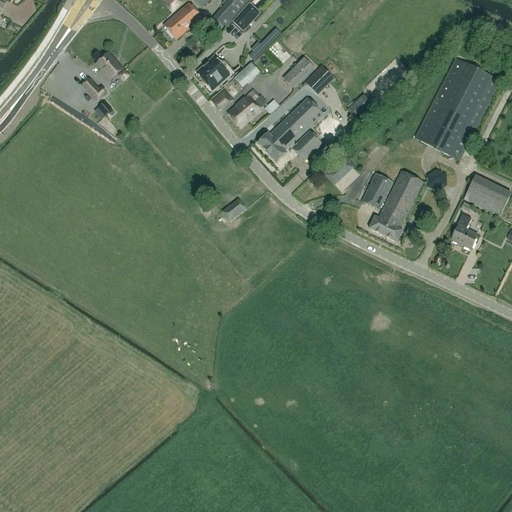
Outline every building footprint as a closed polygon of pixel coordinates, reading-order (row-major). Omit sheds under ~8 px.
[(177,0),(159,0),(160,0),(171,13),(181,4),(177,0)] [(190,0),(199,9),(209,0),(190,0)] [(225,30),(251,1),(250,0),(229,0),(213,19),(225,30)] [(163,26),(175,41),(201,19),(189,4),(163,26)] [(249,6),(233,23),(243,31),(258,15),(249,6)] [(250,51),(253,53),(249,57),(253,62),(280,35),(275,30),(260,46),(257,43),(256,45),(252,49),(250,51)] [(211,92),(229,76),(231,79),(235,75),(215,52),(211,56),(213,59),(196,74),(200,79),(201,82),(203,85),(205,86),(207,86),(211,92)] [(98,63),(95,66),(99,71),(109,82),(122,70),(107,54),(98,63)] [(314,70),(303,59),(282,80),(293,91),(314,70)] [(414,139),(458,162),(499,83),(455,60),(414,139)] [(259,73),(251,64),(234,80),(242,89),(259,73)] [(321,67),(301,86),(314,99),(333,80),(321,67)] [(97,103),(105,94),(100,89),(98,91),(88,80),(82,86),(97,103)] [(224,91),(211,102),(219,111),(232,101),(224,91)] [(262,106),(257,100),(259,98),(253,91),(227,114),(239,129),(261,110),(260,109),(262,106)] [(362,96),(347,111),(356,120),(371,106),(362,96)] [(280,125),(296,141),(323,115),(307,99),(280,125)] [(111,111),(106,114),(112,124),(117,121),(111,111)] [(269,136),(267,134),(257,144),(275,164),(286,154),(284,152),(289,147),(304,162),(322,145),(309,132),(295,146),(293,144),(296,141),(280,125),(269,136)] [(197,144),(191,149),(203,164),(210,158),(211,159),(218,152),(204,136),(196,144),(197,144)] [(368,230),(396,243),(402,231),(399,230),(422,183),(401,172),(378,219),(374,218),(368,230)] [(375,175),(361,203),(378,211),(392,184),(375,175)] [(474,178),(463,200),(499,218),(510,196),(474,178)] [(238,200),(221,213),(229,223),(246,210),(238,200)] [(460,209),(468,213),(471,207),(463,204),(460,209)] [(456,227),(457,227),(451,241),(470,251),(477,236),(465,231),(471,220),(462,215),(456,227)]
